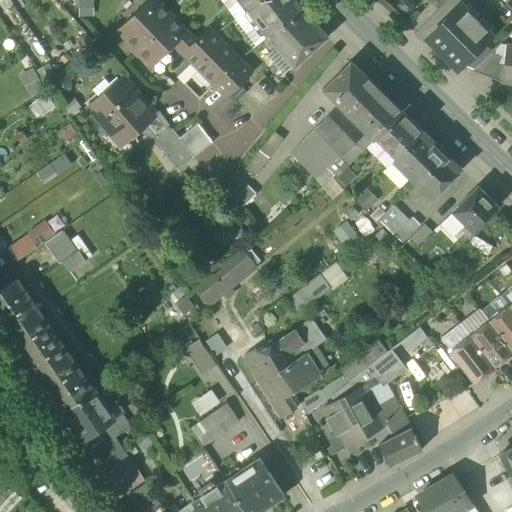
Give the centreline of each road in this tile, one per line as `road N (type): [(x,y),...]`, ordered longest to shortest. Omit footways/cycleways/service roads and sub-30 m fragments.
road 1 (tertiary): [(511,179),(339,0)]
road 2 (residential): [(119,511),(0,339)]
road 3 (residential): [(355,511),(511,416)]
